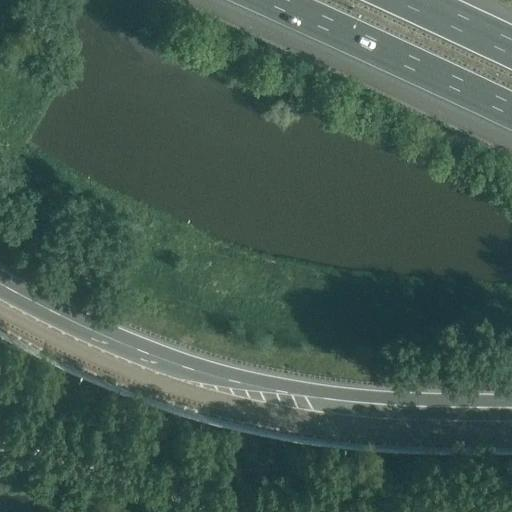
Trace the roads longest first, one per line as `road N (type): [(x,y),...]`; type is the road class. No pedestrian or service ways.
road 1 (motorway): [(0,283),(144,352),(237,383),(342,401),(511,408)]
road 2 (motorway): [(260,0),(511,116)]
